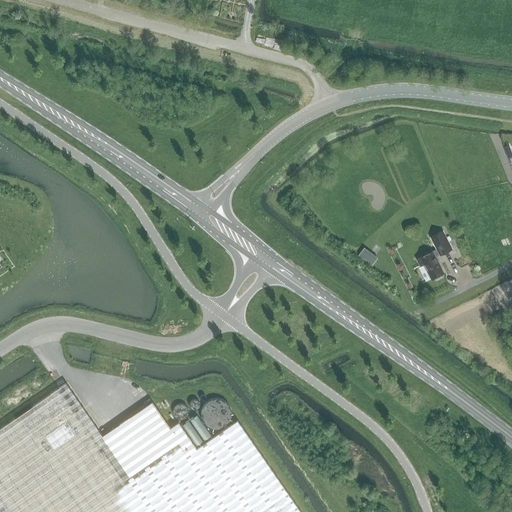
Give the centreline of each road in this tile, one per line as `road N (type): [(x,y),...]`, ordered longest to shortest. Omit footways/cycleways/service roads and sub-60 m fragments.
road 1 (unclassified): [(0,103),(115,183),(192,292),(223,315)]
road 2 (unclassified): [(329,104),(298,62),(63,0)]
road 3 (unclassified): [(223,315),(380,432),(407,466),(427,511)]
road 4 (unclassified): [(0,350),(50,324),(182,344),(223,315)]
road 5 (primary): [(0,83),(196,218)]
road 6 (primary): [(199,203),(0,73)]
road 7 (primary): [(456,395),(270,254)]
road 8 (primary): [(270,270),(456,395)]
road 9 (secondary): [(329,104),(403,90),(511,103)]
